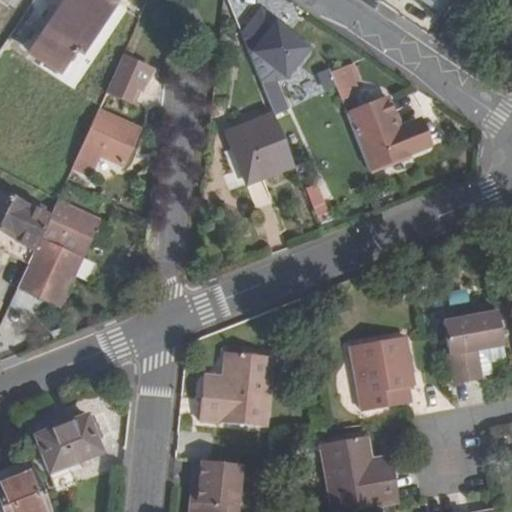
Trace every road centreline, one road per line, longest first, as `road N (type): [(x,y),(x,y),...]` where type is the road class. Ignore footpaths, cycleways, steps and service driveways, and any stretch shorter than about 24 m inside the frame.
road 1 (residential): [(510,183),(162,322)]
road 2 (residential): [(162,322),(185,69)]
road 3 (tertiary): [(324,0),(511,130)]
road 4 (residential): [(143,511),(162,322)]
road 5 (residential): [(162,322),(0,387)]
